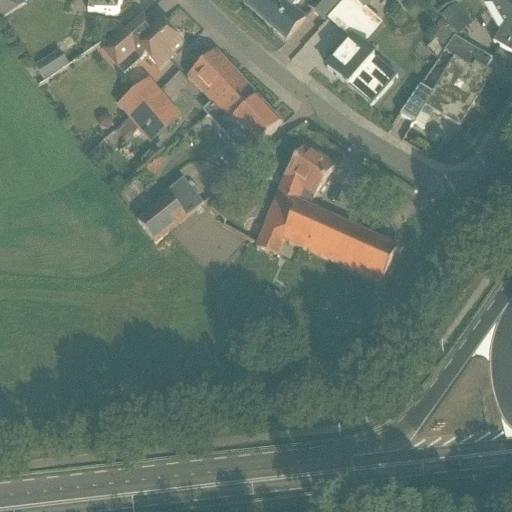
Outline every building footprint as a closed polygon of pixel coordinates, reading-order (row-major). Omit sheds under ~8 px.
[(0,0),(0,24),(26,6),(21,0),(0,0)] [(90,0),(88,14),(99,16),(119,19),(122,0),(90,0)] [(249,0),(245,5),(286,42),(299,28),(304,22),(291,11),(299,2),(297,0),(249,0)] [(316,0),(308,10),(323,24),(344,0),(316,0)] [(351,0),(364,12),(375,0),(395,0),(401,6),(408,0),(351,0)] [(501,49),(511,55),(511,0),(479,0),(484,8),(500,34),(493,44),(501,49)] [(441,19),(459,38),(470,22),(455,6),(441,19)] [(146,57),(159,72),(173,59),(171,56),(182,46),(179,44),(181,42),(174,33),(171,35),(161,23),(153,30),(143,18),(126,33),(124,32),(101,52),(114,66),(132,51),(141,62),(146,57)] [(426,110),(460,130),(486,87),(480,83),(493,62),(456,40),(445,55),(454,60),(435,92),(433,96),(422,89),(400,118),(415,127),(426,110)] [(353,41),(327,71),(371,109),(397,79),(353,41)] [(35,68),(45,83),(69,67),(60,53),(35,68)] [(202,70),(189,81),(212,105),(218,111),(229,101),(242,115),(258,100),(216,56),(202,70)] [(421,88),(429,93),(447,63),(439,58),(421,88)] [(119,109),(130,121),(159,96),(148,84),(119,109)] [(116,134),(124,145),(138,133),(150,148),(181,122),(159,96),(130,121),(131,122),(116,134)] [(218,111),(209,119),(224,137),(234,128),(255,152),(256,151),(268,140),(283,127),(258,100),(242,115),(229,101),(218,111)] [(283,244),(382,288),(399,250),(310,210),(315,199),(335,170),(306,150),(283,185),(256,251),(277,259),(283,244)] [(240,177),(230,186),(239,195),(249,186),(240,177)] [(187,222),(167,197),(135,223),(155,248),(187,222)] [(237,335),(255,345),(282,300),(267,292),(262,302),(258,299),(237,335)]
